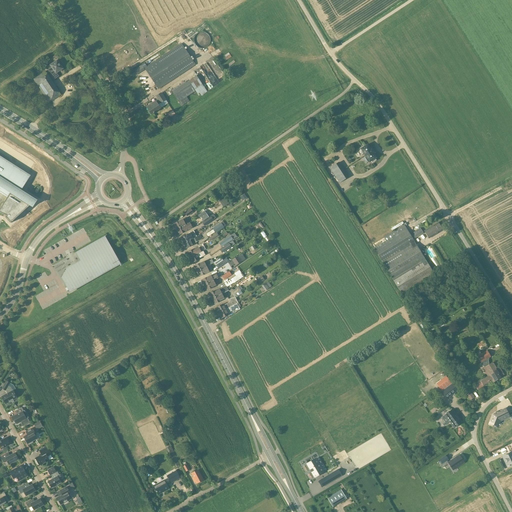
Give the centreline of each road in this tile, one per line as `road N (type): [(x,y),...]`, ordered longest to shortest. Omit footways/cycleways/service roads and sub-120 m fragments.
road 1 (unclassified): [(511,319),(371,93),(334,59),(297,0)]
road 2 (residential): [(212,324),(133,160),(122,157)]
road 3 (unclassified): [(122,157),(128,121),(46,0)]
road 4 (unclassified): [(511,511),(473,432),(489,402),(511,389)]
road 5 (residential): [(0,406),(57,511)]
